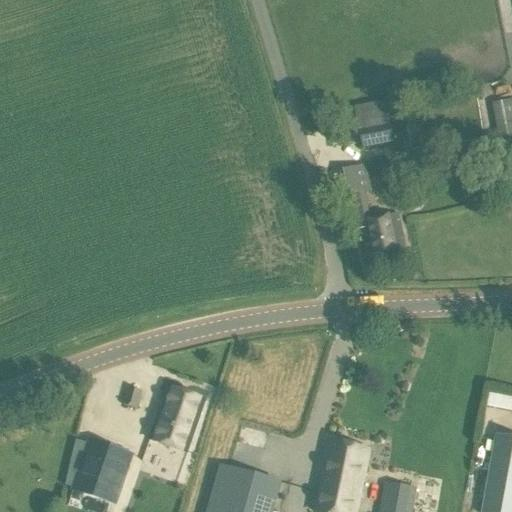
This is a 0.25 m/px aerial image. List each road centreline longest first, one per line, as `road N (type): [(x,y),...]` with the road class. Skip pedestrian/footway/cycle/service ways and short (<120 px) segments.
road 1 (tertiary): [(0,399),(224,328),(355,310)]
road 2 (unclassified): [(355,310),(258,0)]
road 3 (tertiary): [(355,310),(511,298)]
